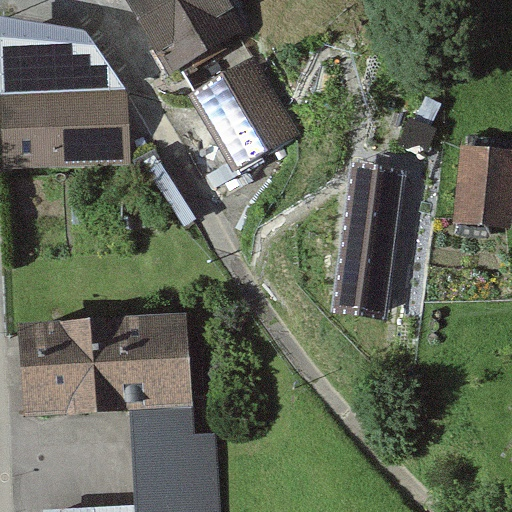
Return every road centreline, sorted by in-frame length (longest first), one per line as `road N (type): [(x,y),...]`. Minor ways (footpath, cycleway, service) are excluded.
road 1 (unclassified): [(228,255),(112,38),(35,0)]
road 2 (track): [(432,511),(334,405),(228,255)]
